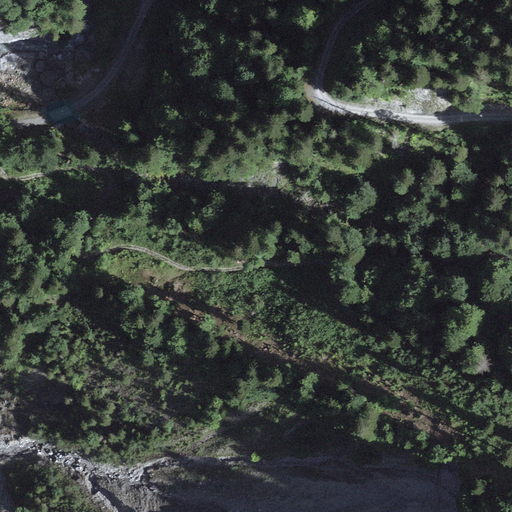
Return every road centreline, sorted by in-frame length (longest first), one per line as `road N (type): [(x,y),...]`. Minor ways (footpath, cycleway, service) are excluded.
road 1 (track): [(511,114),(341,107),(327,76),(333,33),(358,0)]
road 2 (track): [(145,0),(57,107),(0,115)]
